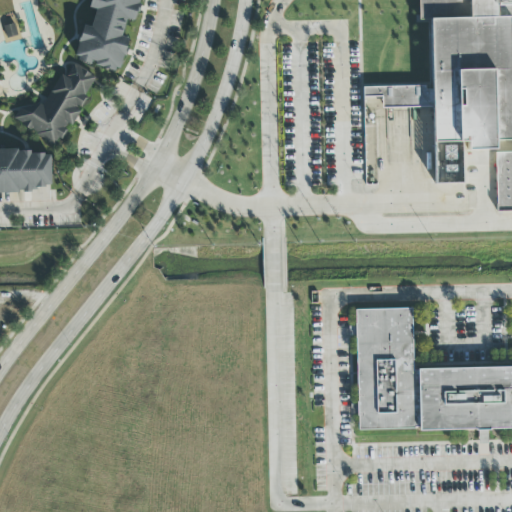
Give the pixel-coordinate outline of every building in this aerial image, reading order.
[(134,22),(139,0),(90,0),(89,8),(95,10),(91,28),(82,26),(74,61),(120,71),(128,39),(122,37),(126,20),(134,22)] [(511,0),(511,211),(498,212),(497,164),(461,165),(460,195),(431,192),(429,107),(385,109),(384,99),(366,99),(366,81),(429,79),(427,27),(418,25),(416,0),(511,0)] [(5,43),(18,41),(15,25),(3,27),(5,43)] [(39,111),(23,102),(12,120),(56,146),(65,130),(67,131),(79,110),(81,111),(87,99),(84,97),(96,77),(73,64),(65,78),(60,75),(39,111)] [(50,152),(0,153),(0,193),(33,193),(33,188),(51,187),(50,152)] [(357,307),(416,304),(419,364),(511,361),(511,433),(419,435),(418,429),(360,432),(357,307)]
